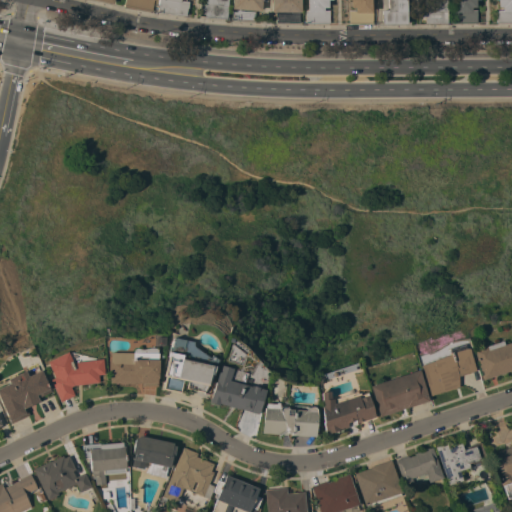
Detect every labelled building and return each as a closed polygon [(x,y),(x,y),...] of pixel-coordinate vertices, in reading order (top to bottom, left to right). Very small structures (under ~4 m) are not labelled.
[(154,0),(152,12),(125,7),(126,0),(154,0)] [(180,0),(189,1),(188,8),(187,8),(186,16),(157,12),(158,4),(157,4),(157,0),(180,0)] [(227,0),(226,19),(204,17),(205,0),(227,0)] [(231,8),(231,0),(260,0),(260,10),(231,8)] [(271,11),(271,0),(299,0),(299,11),(271,11)] [(329,23),(305,23),(305,10),(307,10),(307,0),(328,0),(328,7),(323,7),(323,10),(329,10),(329,23)] [(373,23),(349,23),(349,10),(355,10),(355,7),(350,7),(350,0),(371,0),(371,10),(373,10),(373,23)] [(406,0),(406,23),(381,23),(381,10),(387,10),(387,0),(406,0)] [(446,0),(447,23),(419,23),(418,10),(425,10),(424,0),(446,0)] [(475,0),(475,7),(471,7),(471,10),(477,10),(477,22),(453,23),(453,10),(454,10),(454,0),(475,0)] [(511,0),(511,23),(497,23),(496,10),(503,10),(503,7),(498,7),(498,0),(511,0)] [(191,341),(191,343),(191,345),(193,347),(208,357),(209,354),(216,359),(213,364),(211,374),(212,374),(203,392),(185,388),(186,381),(183,381),(180,393),(161,389),(164,376),(162,375),(168,346),(169,340),(170,340),(171,337),(191,341)] [(511,369),(482,379),(472,350),(501,340),(502,344),(511,340),(511,369)] [(474,369),(476,369),(480,379),(474,381),(471,371),(456,376),(457,386),(442,391),(428,395),(418,364),(431,360),(431,359),(448,354),(448,352),(449,351),(450,353),(464,348),(467,348),(474,369)] [(101,358),(103,373),(96,374),(97,381),(74,384),(69,386),(73,395),(60,401),(49,379),(53,377),(46,361),(66,351),(71,362),(101,358)] [(155,352),(155,379),(156,379),(156,386),(141,386),(141,383),(109,383),(109,367),(107,367),(107,359),(109,359),(109,352),(155,352)] [(239,408),(239,409),(219,403),(219,405),(217,404),(208,401),(219,364),(231,368),(228,380),(250,386),(250,385),(251,386),(252,385),(257,387),(264,390),(257,414),(239,408)] [(0,386),(7,383),(5,378),(18,372),(20,375),(25,373),(26,376),(39,369),(49,391),(36,397),(38,401),(24,407),(28,414),(10,423),(9,420),(8,420),(0,402),(0,386)] [(427,400),(405,407),(399,408),(400,409),(378,416),(368,385),(417,369),(427,400)] [(355,422),(354,419),(346,422),(347,426),(326,434),(322,424),(320,391),(328,391),(329,398),(331,398),(331,399),(355,391),(356,393),(358,392),(359,395),(366,392),(374,416),(355,422)] [(290,435),(290,433),(286,432),(286,434),(261,433),(263,407),(265,407),(265,403),(275,403),(275,402),(277,402),(277,403),(286,405),(285,407),(286,407),(286,408),(292,408),(292,409),(304,410),(309,407),(311,406),(313,406),(314,408),(315,411),(316,411),(315,436),(290,435)] [(173,442),(172,445),(175,446),(172,459),(171,458),(169,467),(167,466),(164,477),(148,474),(151,463),(145,461),(143,469),(131,466),(133,459),(132,459),(132,457),(133,457),(134,453),(131,453),(135,437),(138,437),(139,435),(173,442)] [(81,445),(122,441),(125,472),(104,474),(105,483),(95,484),(94,477),(92,477),(91,471),(90,471),(89,458),(83,458),(81,445)] [(435,447),(447,443),(448,447),(461,442),(462,448),(480,442),(485,459),(468,465),(469,467),(458,470),(462,480),(448,485),(435,447)] [(511,474),(510,475),(511,482),(501,486),(491,456),(497,454),(496,451),(511,446),(510,443),(511,442),(511,474)] [(176,502),(167,498),(164,503),(159,501),(161,495),(161,496),(182,446),(197,453),(195,456),(213,463),(210,470),(213,472),(208,483),(214,486),(208,498),(193,492),(197,482),(194,481),(190,490),(183,487),(176,502)] [(442,477),(428,482),(425,473),(411,478),(412,483),(404,486),(395,461),(396,461),(396,459),(407,455),(408,457),(415,454),(414,453),(420,451),(420,450),(428,447),(428,448),(431,447),(442,477)] [(75,469),(72,470),(75,476),(84,472),(91,486),(79,492),(75,483),(56,492),(58,494),(55,495),(55,497),(51,499),(49,498),(47,499),(32,469),(50,460),(50,461),(55,459),(55,457),(59,455),(60,456),(62,455),(63,457),(68,455),(75,469)] [(353,473),(369,467),(369,466),(390,459),(401,492),(400,492),(366,504),(365,504),(364,504),(353,473)] [(17,511),(0,511),(0,482),(1,482),(3,487),(18,480),(18,479),(29,473),(36,488),(24,494),(30,506),(17,511)] [(326,480),(327,482),(336,479),(336,477),(348,473),(358,504),(357,504),(358,509),(350,511),(318,511),(311,486),(326,480)] [(231,511),(233,508),(236,509),(237,508),(231,505),(228,511),(217,511),(218,510),(216,509),(217,506),(219,507),(220,505),(215,503),(216,499),(215,499),(218,493),(212,491),(217,480),(222,482),(225,474),(258,488),(255,495),(260,498),(255,509),(249,507),(246,511),(231,511)] [(304,491),(305,511),(266,511),(264,489),(286,487),(287,493),(304,491)]
